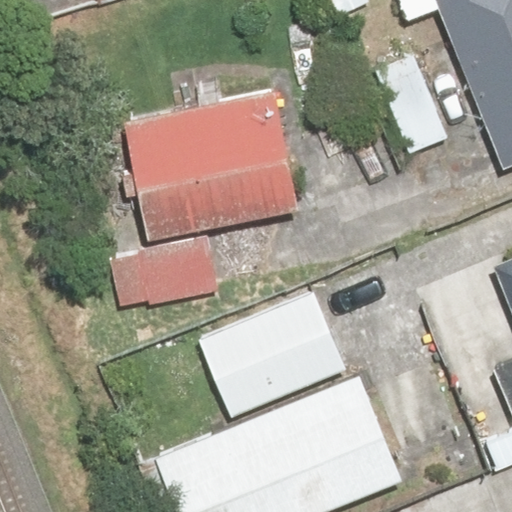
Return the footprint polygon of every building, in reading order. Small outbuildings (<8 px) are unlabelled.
[(336,0),(346,17),(375,0),(336,0)] [(511,0),(452,0),(511,141),(511,0)] [(458,131),(423,47),(378,66),(413,150),(458,131)] [(288,85),(123,106),(138,223),(303,202),(288,85)] [(323,272),(195,322),(231,413),(359,364),(323,272)] [(362,374),(157,457),(179,511),(316,511),(404,476),(362,374)] [(511,511),(511,484),(432,511),(511,511)]
